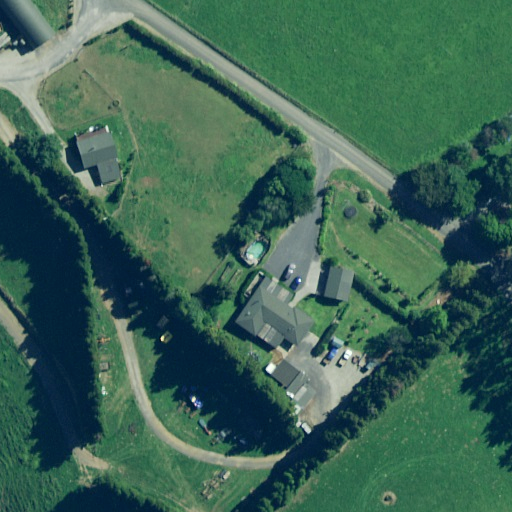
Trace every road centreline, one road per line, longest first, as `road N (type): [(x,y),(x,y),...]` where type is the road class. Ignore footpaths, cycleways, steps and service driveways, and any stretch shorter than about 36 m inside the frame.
road 1 (unclassified): [(511,296),(438,210),(116,0)]
road 2 (track): [(0,68),(46,66),(105,0)]
